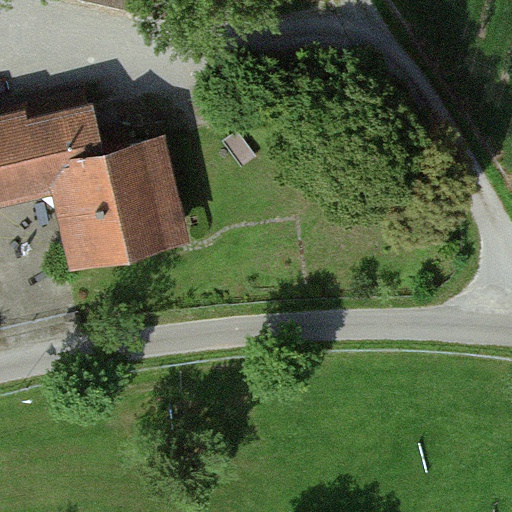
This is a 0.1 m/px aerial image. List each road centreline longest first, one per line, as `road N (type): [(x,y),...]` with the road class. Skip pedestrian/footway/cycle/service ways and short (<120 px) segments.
road 1 (track): [(0,378),(226,340),(386,331),(511,339)]
road 2 (track): [(346,0),(484,181),(511,242)]
